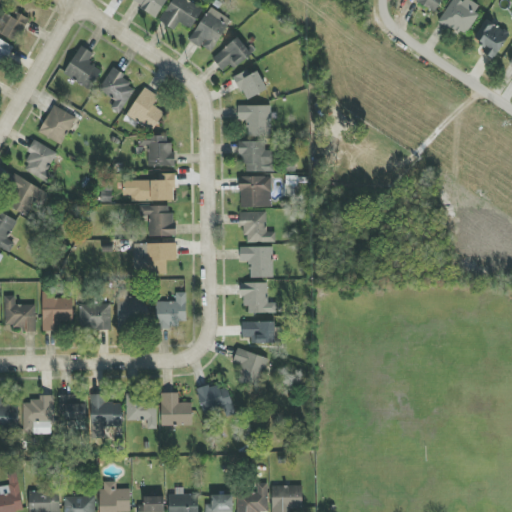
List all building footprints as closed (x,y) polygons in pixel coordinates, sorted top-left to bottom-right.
[(167,0),(132,0),(131,2),(156,18),(167,0)] [(175,30),(179,23),(191,30),(203,8),(187,0),(172,0),(160,23),(175,30)] [(443,0),(413,0),(435,13),(443,0)] [(452,0),(439,21),(464,38),(479,15),(475,12),(479,7),(469,0),(464,0),(462,2),(458,0),(452,0)] [(189,40),(205,51),(226,19),(210,8),(189,40)] [(4,14),(0,24),(0,33),(18,41),(28,18),(14,12),(13,17),(4,14)] [(471,40),(494,58),(510,37),(488,20),(471,40)] [(224,74),(251,55),(239,36),(211,56),(224,74)] [(64,74),(89,90),(101,71),(89,63),(95,55),(82,46),(64,74)] [(116,100),(110,109),(119,114),(137,86),(112,70),(99,89),(116,100)] [(249,76),(246,71),(234,77),(246,101),(267,90),(258,72),(249,76)] [(152,132),(165,113),(153,106),(159,97),(145,88),(127,115),(152,132)] [(39,133),(62,145),(77,118),(53,105),(39,133)] [(271,106),(238,106),(238,121),(248,120),(248,137),(271,137),(271,106)] [(172,167),(172,136),(139,136),(139,147),(148,147),(148,167),(172,167)] [(58,154),(37,142),(21,168),(48,183),(53,175),(47,172),(58,154)] [(265,142),(240,142),(239,164),(246,164),(246,172),(275,173),(275,153),(265,153),(265,142)] [(159,181),(123,181),(123,196),(131,196),(131,202),(175,201),(175,174),(158,174),(159,181)] [(2,205),(29,216),(41,187),(14,176),(2,205)] [(272,177),(240,178),(240,208),(273,207),(272,177)] [(169,206),(140,207),(140,217),(149,216),(149,237),(176,236),(175,214),(169,214),(169,206)] [(246,243),(276,243),(276,233),(267,233),(267,212),(240,213),(240,227),(245,227),(246,243)] [(134,245),(135,269),(147,269),(148,275),(168,274),(167,261),(177,261),(177,243),(134,245)] [(274,247),(240,248),(240,262),(249,262),(250,279),(274,278),(274,247)] [(249,314),(277,313),(277,303),(268,303),(267,283),(242,283),(242,306),(249,306),(249,314)] [(53,299),(53,292),(42,292),(43,332),(61,332),(61,322),(73,321),(73,298),(53,299)] [(156,303),(156,329),(180,329),(180,322),(188,322),(187,293),(176,293),(176,302),(156,303)] [(36,329),(35,305),(15,306),(15,297),(5,297),(6,329),(36,329)] [(148,297),(117,299),(118,326),(149,324),(148,297)] [(80,304),(80,330),(111,330),(112,305),(80,304)] [(276,344),(276,322),(242,323),(242,338),(251,338),(251,344),(276,344)] [(268,360),(238,348),(233,363),(242,367),(237,380),(257,388),(268,360)] [(197,390),(204,415),(230,407),(222,383),(197,390)] [(179,393),(161,394),(162,427),(193,426),(193,403),(179,403),(179,393)] [(62,421),(86,420),(86,395),(61,396),(62,421)] [(123,403),(104,404),(104,395),(92,395),(92,427),(123,426),(123,403)] [(0,427),(19,427),(18,404),(1,405),(1,397),(0,396),(0,427)] [(54,396),(40,396),(40,402),(23,402),(23,423),(54,422),(54,396)] [(126,397),(127,421),(147,421),(147,429),(157,429),(156,396),(126,397)] [(116,490),(116,482),(100,482),(100,511),(131,511),(131,490),(116,490)] [(0,495),(0,511),(16,511),(23,511),(20,484),(0,486),(0,495),(0,496),(0,495)] [(268,511),(268,484),(257,484),(257,492),(237,492),(237,511),(268,511)] [(272,487),(272,511),(289,511),(289,509),(304,509),(304,486),(272,487)] [(169,495),(168,511),(198,511),(199,495),(184,495),(184,488),(176,489),(176,495),(169,495)] [(29,511),(60,511),(60,491),(29,492),(29,511)] [(232,511),(233,496),(211,496),(211,505),(205,505),(205,511),(232,511)] [(95,511),(95,497),(64,497),(64,511),(95,511)] [(138,511),(164,511),(165,497),(144,497),(144,504),(138,505),(138,511)]
